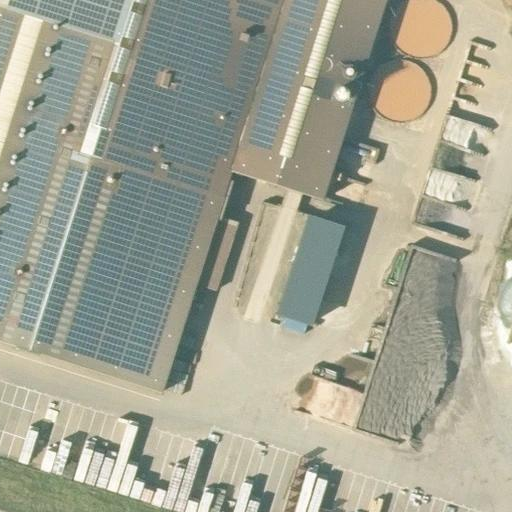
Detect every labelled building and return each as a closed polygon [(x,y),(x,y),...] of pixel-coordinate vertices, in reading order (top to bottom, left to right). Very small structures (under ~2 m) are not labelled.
[(0,0),(0,341),(17,347),(17,348),(40,356),(41,354),(162,393),(232,172),(323,201),(386,0),(0,0)] [(447,29),(447,22),(445,17),(443,13),(439,9),(435,5),(430,2),(424,1),(420,0),(415,0),(410,2),(406,3),(401,7),(396,11),(393,15),(391,20),(390,25),(390,31),(391,37),(393,42),(397,47),(401,52),(406,55),(411,57),(416,58),(421,58),(427,56),(432,55),(438,50),(442,46),(445,40),(447,34),(447,29)] [(427,94),(427,93),(427,87),(425,81),(423,77),(419,73),(415,69),(410,67),(404,65),(400,64),(395,65),(390,66),(386,68),(380,71),(376,75),(373,81),(371,87),(370,92),(370,98),(371,102),(373,107),(377,112),(381,116),(386,119),(393,121),(398,122),(405,121),(409,120),(414,118),(418,115),(422,110),(425,106),(427,100),(427,94)] [(295,225),(309,228),(311,215),(298,212),(295,225)] [(308,322),(324,327),(354,226),(310,214),(278,324),(305,332),(308,322)]
